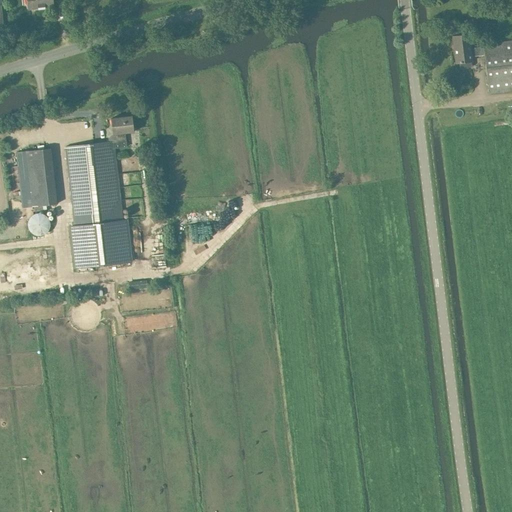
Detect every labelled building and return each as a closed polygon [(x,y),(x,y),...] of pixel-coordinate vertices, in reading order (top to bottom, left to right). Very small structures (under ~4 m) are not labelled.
[(26,0),(28,10),(53,7),(52,0),(26,0)] [(511,89),(511,39),(482,43),(482,46),(470,48),(468,33),(451,35),(455,63),(472,60),(471,55),(483,54),(488,92),(511,89)] [(114,140),(66,146),(75,225),(72,225),(76,267),(131,261),(126,219),(121,220),(113,147),(126,146),(125,132),(133,131),(131,115),(110,118),(112,133),(113,133),(114,140)] [(40,143),(39,136),(23,138),(24,145),(40,143)] [(57,202),(51,147),(18,151),(21,177),(29,176),(34,211),(47,210),(46,204),(57,202)]
